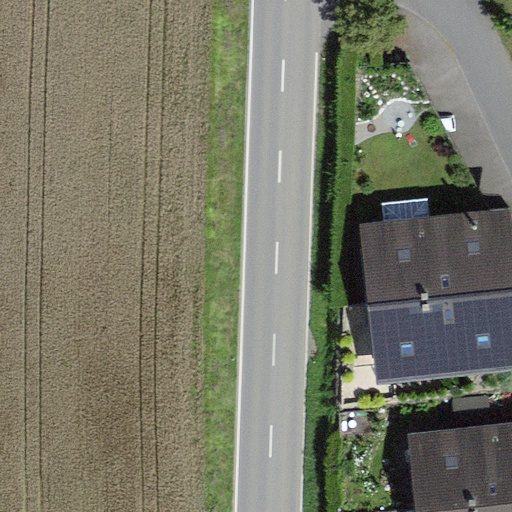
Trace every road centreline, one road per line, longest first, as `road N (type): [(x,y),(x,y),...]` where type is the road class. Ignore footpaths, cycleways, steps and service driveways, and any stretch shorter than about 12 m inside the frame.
road 1 (tertiary): [(281,0),(263,511)]
road 2 (residential): [(437,0),(472,48),(511,136)]
